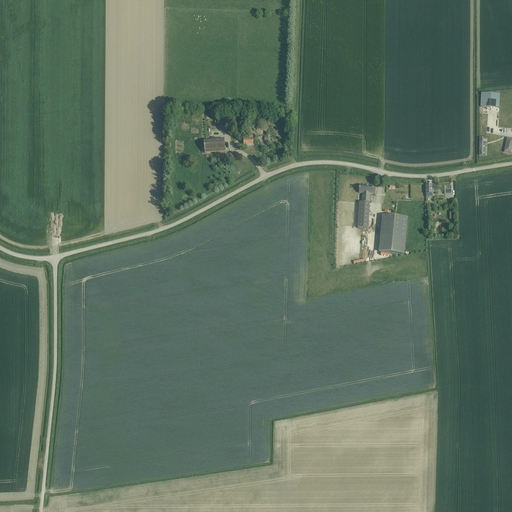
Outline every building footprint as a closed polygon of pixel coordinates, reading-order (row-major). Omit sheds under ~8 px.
[(499,101),(500,94),(481,93),(480,106),(481,106),(485,106),(491,106),(499,107),(499,101)] [(218,117),(218,127),(233,126),(233,116),(218,117)] [(244,139),(244,146),(253,145),(253,134),(249,134),(249,139),(244,139)] [(204,140),(205,153),(225,152),(224,139),(204,140)] [(359,202),(358,228),(368,229),(370,194),(373,195),(374,187),(359,186),(359,194),(365,194),(365,196),(362,195),(362,202),(359,202)] [(392,205),(393,195),(386,194),(386,198),(384,198),(384,205),(392,205)] [(408,219),(382,216),(379,252),(404,254),(408,219)]
